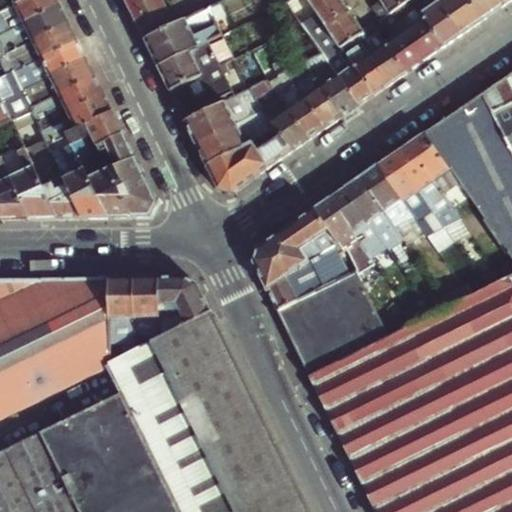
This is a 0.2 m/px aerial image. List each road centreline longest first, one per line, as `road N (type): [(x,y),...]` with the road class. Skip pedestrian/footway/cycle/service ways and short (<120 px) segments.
road 1 (residential): [(207,236),(245,218),(511,33)]
road 2 (tertiary): [(336,511),(207,236)]
road 3 (tertiary): [(207,236),(95,0)]
road 4 (residential): [(0,247),(207,236)]
